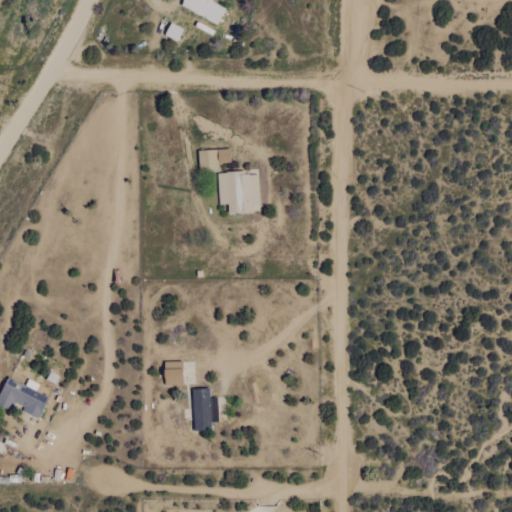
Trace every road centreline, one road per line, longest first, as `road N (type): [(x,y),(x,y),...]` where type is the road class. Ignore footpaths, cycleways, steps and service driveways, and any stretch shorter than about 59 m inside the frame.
road 1 (residential): [(341,511),(349,0)]
road 2 (residential): [(52,75),(511,86)]
road 3 (track): [(122,78),(110,362),(107,383),(76,415)]
road 4 (residential): [(105,486),(341,489)]
road 5 (residential): [(0,153),(52,75),(88,0)]
road 6 (track): [(341,297),(229,366)]
